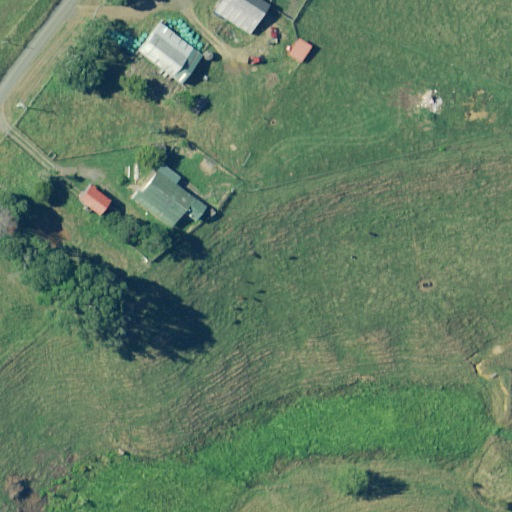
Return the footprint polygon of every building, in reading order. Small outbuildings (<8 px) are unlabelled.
[(263,14),(242,0),(220,0),(214,10),(250,34),(263,14)] [(301,0),(270,0),(268,5),(291,19),(301,0)] [(177,37),(159,23),(138,52),(181,84),(202,55),(198,52),(177,37)] [(288,54),(291,56),(282,70),(288,74),(297,60),(300,62),(310,46),(298,39),(288,54)] [(209,199),(161,163),(133,200),(169,227),(181,212),(192,221),(205,204),(209,199)] [(77,199),(85,205),(82,209),(89,214),(92,211),(100,218),(113,203),(89,184),(77,199)]
